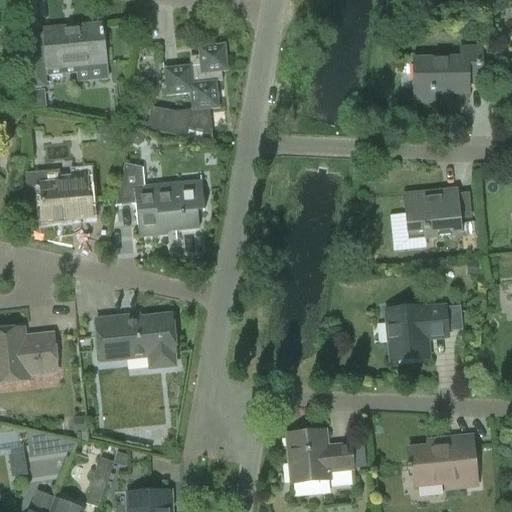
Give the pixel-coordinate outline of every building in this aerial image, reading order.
[(28,90),(46,89),(45,70),(105,64),(103,45),(101,25),(42,31),(44,51),(45,59),(25,61),(28,90)] [(129,122),(128,129),(186,140),(212,145),(211,134),(209,114),(208,111),(218,110),(216,83),(221,83),(220,74),(227,73),(224,45),(197,48),(198,60),(189,61),(190,67),(163,70),(165,90),(166,97),(189,95),(191,112),(190,112),(188,112),(188,113),(175,114),(173,114),(173,113),(167,112),(150,109),(149,116),(147,123),(147,122),(147,125),(129,122)] [(413,103),(433,103),(433,95),(468,94),(468,82),(482,82),(481,62),(481,49),(460,50),(460,60),(412,61),(413,103)] [(33,108),(44,107),(43,92),(32,93),(33,108)] [(114,129),(97,130),(98,144),(115,142),(114,129)] [(135,133),(129,137),(130,145),(137,148),(143,144),(142,136),(135,133)] [(142,189),(141,169),(123,166),(115,207),(135,205),(138,239),(166,237),(166,234),(198,230),(197,213),(203,213),(201,183),(142,189)] [(39,178),(21,180),(23,205),(41,204),(43,224),(70,221),(70,216),(89,215),(90,220),(91,219),(87,173),(73,174),(74,182),(60,184),(39,186),(39,178)] [(456,191),(403,197),(407,233),(424,232),(424,240),(447,237),(460,236),(475,235),(474,224),(459,225),(458,212),(456,191)] [(476,279),(478,267),(466,266),(465,277),(476,279)] [(425,343),(447,340),(444,308),(423,310),(422,308),(386,312),(391,363),(427,360),(425,343)] [(175,355),(171,317),(139,321),(138,318),(95,322),(99,363),(148,358),(150,370),(174,367),(172,355),(175,355)] [(24,340),(22,330),(0,332),(0,384),(28,382),(27,377),(56,373),(52,337),(24,340)] [(83,418),(72,419),(73,436),(79,435),(85,434),(83,418)] [(326,449),(324,433),(286,436),(291,485),(329,481),(328,473),(351,471),(349,447),(326,449)] [(477,489),(473,458),(471,438),(440,441),(441,447),(407,451),(409,473),(412,472),(414,489),(446,485),(447,493),(477,489)] [(26,474),(21,449),(6,452),(12,477),(26,474)] [(117,453),(114,464),(125,467),(129,456),(117,453)] [(88,494),(85,505),(99,510),(102,499),(113,464),(98,459),(87,494),(88,494)] [(171,511),(170,491),(126,493),(126,511),(171,511)] [(49,511),(54,500),(37,493),(30,510),(29,509),(28,511),(49,511)] [(83,511),(54,500),(49,511),(83,511)]
